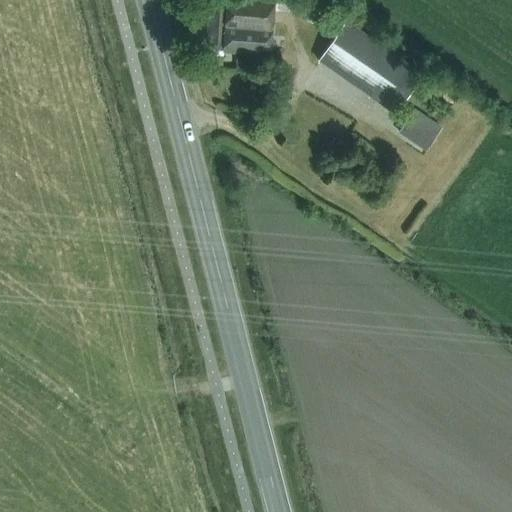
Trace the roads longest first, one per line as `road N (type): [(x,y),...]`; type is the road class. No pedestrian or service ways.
road 1 (primary): [(278,511),(204,223)]
road 2 (primary): [(127,0),(164,145),(204,223)]
road 3 (primary): [(204,223),(153,19)]
